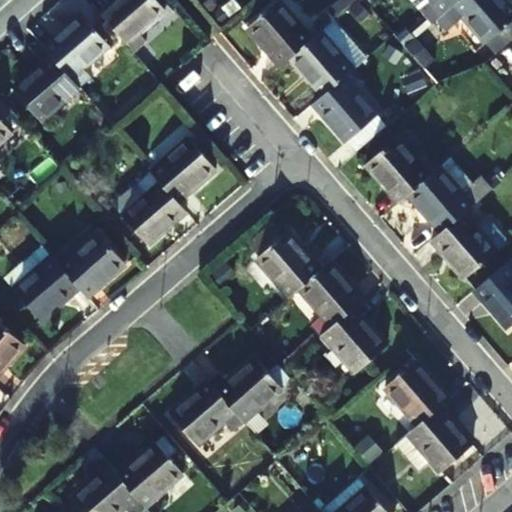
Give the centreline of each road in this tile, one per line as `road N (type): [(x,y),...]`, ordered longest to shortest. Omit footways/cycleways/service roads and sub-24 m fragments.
road 1 (residential): [(511,403),(300,157)]
road 2 (residential): [(139,301),(300,157)]
road 3 (residential): [(91,438),(186,355),(139,301)]
road 4 (residential): [(300,157),(211,52)]
road 5 (residential): [(46,385),(139,301)]
